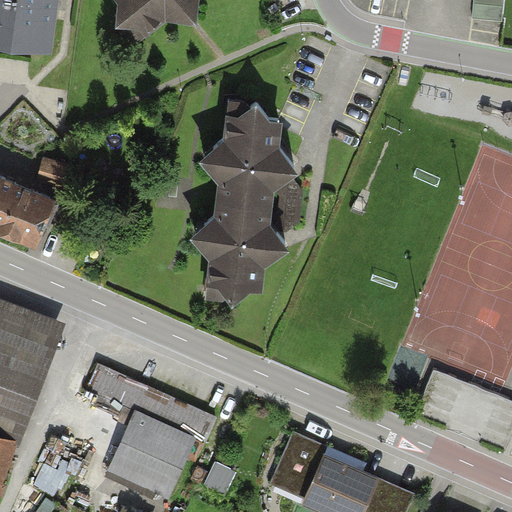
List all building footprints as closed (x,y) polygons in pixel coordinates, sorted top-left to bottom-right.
[(57,0),(0,0),(0,43),(50,50),(57,0)] [(114,0),(114,15),(130,39),(164,16),(191,19),(195,0),(114,0)] [(477,0),(478,17),(506,18),(506,0),(477,0)] [(253,105),(224,103),(221,144),(202,163),(219,183),(216,220),(196,239),(214,262),(211,301),(242,303),(270,289),(271,269),(294,248),(284,235),(294,221),(302,220),(305,189),(296,175),(298,170),(275,145),(276,124),(253,105)] [(64,197),(0,174),(0,229),(46,246),(64,197)] [(0,509),(68,322),(0,297),(0,509)] [(212,416),(104,361),(87,393),(136,418),(111,468),(171,498),(198,443),(202,436),(212,416)] [(366,462),(293,430),(269,484),(304,499),(302,503),(322,511),(406,511),(415,494),(362,471),(366,462)] [(208,479),(227,487),(238,461),(219,453),(208,479)] [(60,487),(67,468),(45,460),(39,480),(60,487)]
